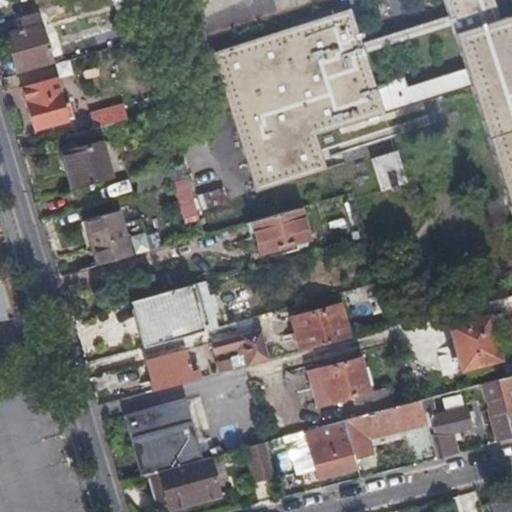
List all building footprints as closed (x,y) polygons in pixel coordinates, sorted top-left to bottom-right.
[(349,11),(210,55),(254,195),(326,172),(315,138),(383,116),(380,107),(410,97),(407,90),(404,79),(374,89),(364,57),(449,30),(463,71),(469,88),(511,218),(511,16),(498,21),(491,0),(438,0),(445,17),(360,45),(349,11)] [(39,19),(29,22),(20,25),(23,36),(10,40),(18,65),(50,56),(39,19)] [(380,107),(383,116),(469,88),(463,71),(407,90),(410,97),(380,107)] [(68,115),(62,95),(56,75),(24,84),(37,124),(68,115)] [(87,110),(91,126),(126,117),(122,101),(87,110)] [(79,188),(98,183),(117,177),(106,139),(68,150),(79,188)] [(396,154),(370,162),(379,194),(405,186),(396,154)] [(138,175),(142,190),(184,177),(180,163),(138,175)] [(173,187),(185,222),(199,217),(187,182),(173,187)] [(220,188),(198,194),(201,207),(224,201),(220,188)] [(249,224),(254,239),(258,253),(305,240),(297,211),(249,224)] [(134,255),(127,233),(121,212),(87,221),(100,265),(134,255)] [(157,342),(181,336),(205,329),(193,284),(145,297),(157,342)] [(0,285),(0,319),(8,319),(0,285)] [(346,335),(342,321),(338,306),(292,319),(300,348),(346,335)] [(452,326),(457,347),(463,369),(502,358),(490,315),(452,326)] [(259,327),(238,333),(217,338),(221,351),(239,347),(244,364),(267,358),(259,327)] [(197,365),(191,366),(186,368),(181,348),(146,356),(155,388),(200,375),(197,365)] [(367,415),(383,410),(376,388),(367,391),(356,351),(317,361),(329,401),(361,392),(367,415)] [(215,361),(217,371),(231,367),(227,358),(215,361)] [(511,375),(479,384),(488,417),(500,413),(496,399),(511,394),(511,375)] [(164,469),(203,459),(186,397),(125,414),(141,476),(153,472),(164,469)] [(430,398),(420,400),(426,420),(436,457),(458,451),(456,440),(460,439),(458,431),(468,428),(462,409),(435,417),(430,398)] [(420,400),(383,410),(367,415),(344,421),(349,439),(354,456),(372,451),(367,434),(398,426),(399,427),(426,420),(420,400)] [(346,440),(349,439),(344,421),(308,431),(319,475),(352,466),(346,440)] [(265,442),(255,444),(245,447),(254,480),(274,474),(265,442)] [(204,449),(206,458),(215,455),(221,454),(218,445),(204,449)] [(361,478),(382,469),(375,451),(354,459),(361,478)] [(206,458),(203,459),(164,469),(172,501),(173,506),(224,492),(215,455),(206,458)] [(161,504),(172,501),(164,469),(153,472),(161,504)]
